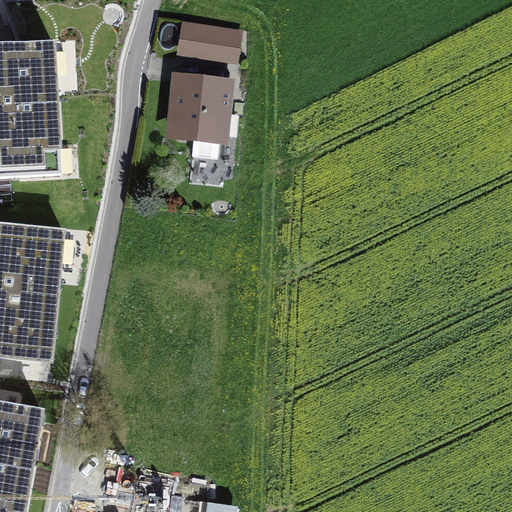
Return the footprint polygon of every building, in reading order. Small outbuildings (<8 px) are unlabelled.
[(50,14),(14,17),(16,46),(52,43),(50,14)] [(242,38),(184,29),(180,57),(237,66),(242,38)] [(53,45),(0,48),(0,178),(60,175),(53,45)] [(232,85),(179,79),(172,137),(226,143),(232,85)] [(62,233),(0,226),(0,356),(49,362),(62,233)] [(22,511),(41,412),(0,404),(0,511),(22,511)]
